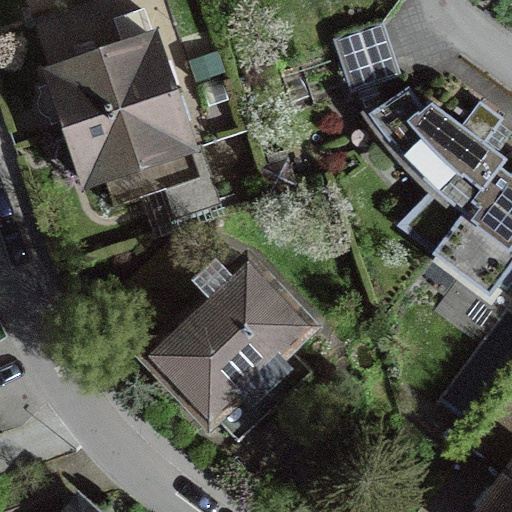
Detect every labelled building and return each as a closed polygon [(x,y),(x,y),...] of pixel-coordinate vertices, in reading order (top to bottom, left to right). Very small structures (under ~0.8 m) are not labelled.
[(50,73),(68,128),(171,93),(143,10),(114,19),(124,48),(50,73)] [(335,38),(353,91),(400,76),(382,22),(335,38)] [(199,177),(140,196),(154,238),(222,215),(199,145),(248,129),(228,74),(171,93),(199,177)] [(432,254),(434,255),(506,159),(478,139),(480,137),(485,141),(492,131),(499,123),(477,106),(463,128),(427,101),(423,108),(408,88),(369,114),(397,151),(392,155),(406,171),(410,167),(430,186),(401,225),(435,250),(432,254)] [(140,196),(199,177),(171,93),(68,128),(86,183),(105,176),(115,205),(140,196)] [(511,173),(511,175),(501,167),(507,160),(506,159),(434,255),(489,297),(511,266),(511,173)] [(292,183),(285,162),(263,169),(270,191),(292,183)] [(175,315),(206,285),(170,247),(128,288),(164,325),(175,315)] [(287,346),(307,327),(247,264),(216,293),(183,324),(150,356),(181,388),(210,419),(230,400),(253,426),(311,371),(287,346)] [(216,293),(206,285),(175,315),(183,324),(216,293)] [(469,445),(508,474),(511,469),(511,405),(503,399),(469,445)] [(511,511),(511,469),(508,474),(480,511),(511,511)] [(88,511),(78,503),(69,511),(68,511),(63,507),(54,479),(0,496),(0,511),(88,511)]
